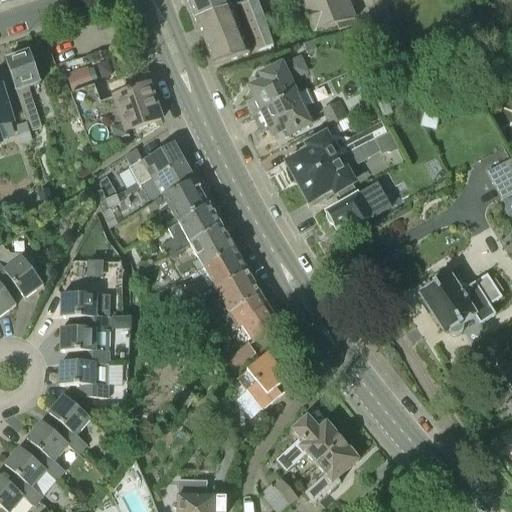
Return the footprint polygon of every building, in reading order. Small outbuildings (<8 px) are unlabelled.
[(233,10),(239,8),(256,2),(254,0),(186,0),(195,22),(231,10),(233,9),(233,10)] [(304,13),(314,35),(354,22),(344,0),(297,0),(303,14),(304,13)] [(511,45),(511,0),(500,0),(491,5),(509,47),(511,45)] [(256,2),(239,8),(257,54),(273,48),(256,2)] [(411,62),(385,8),(364,18),(390,72),(411,62)] [(213,67),(249,52),(233,10),(233,9),(231,10),(195,22),(196,24),(213,67)] [(314,43),(303,46),(305,53),(316,51),(314,43)] [(28,90),(39,86),(29,54),(5,62),(11,81),(29,134),(41,129),(28,90)] [(262,114),(299,96),(292,82),(308,74),(302,61),(286,69),(285,66),(261,78),(264,84),(251,90),(262,114)] [(65,76),(70,74),(64,64),(56,67),(61,77),(65,76)] [(92,87),(89,76),(78,79),(76,72),(70,74),(65,76),(72,94),(92,87)] [(90,152),(110,145),(128,139),(127,134),(161,122),(149,88),(100,105),(94,88),(71,96),(90,152)] [(0,136),(0,129),(11,126),(1,92),(0,91),(0,145),(3,145),(0,136)] [(289,136),(307,128),(316,123),(314,120),(318,119),(312,107),(305,110),(299,96),(262,114),(273,137),(287,130),(289,136)] [(389,96),(375,103),(383,120),(397,113),(389,96)] [(321,111),(328,128),(346,120),(339,103),(321,111)] [(424,107),(419,128),(435,132),(440,110),(424,107)] [(25,123),(14,127),(19,146),(30,142),(25,123)] [(303,159),(290,167),(300,184),(369,143),(363,132),(349,140),(332,136),(329,138),(329,137),(300,154),(303,159)] [(326,198),(343,188),(354,183),(355,174),(350,164),(357,166),(379,153),(381,157),(386,154),(391,155),(398,151),(388,134),(375,142),(374,140),(369,143),(300,184),(310,201),(323,193),(326,198)] [(150,181),(150,182),(183,164),(173,146),(141,164),(134,152),(123,160),(129,171),(139,188),(150,181)] [(511,195),(511,160),(485,174),(500,202),(511,195)] [(150,182),(161,200),(161,201),(194,182),(183,164),(150,182)] [(157,210),(165,206),(176,225),(208,207),(194,182),(161,201),(161,200),(154,204),(157,210)] [(366,224),(368,223),(373,221),(364,205),(370,206),(376,217),(389,210),(377,187),(374,189),(372,185),(353,195),(341,202),(343,205),(341,206),(341,207),(326,216),(340,239),(366,223),(366,224)] [(37,194),(41,208),(52,206),(49,191),(37,194)] [(93,195),(98,205),(106,201),(102,192),(93,195)] [(106,201),(98,205),(102,214),(110,211),(106,201)] [(159,248),(165,260),(188,246),(220,228),(208,207),(176,225),(167,231),(172,240),(159,248)] [(202,270),(234,252),(220,228),(188,246),(202,270)] [(10,282),(24,301),(43,287),(34,276),(39,272),(28,258),(9,257),(2,248),(0,249),(0,286),(1,288),(10,282)] [(203,299),(215,292),(247,274),(234,252),(202,270),(211,285),(208,287),(205,282),(196,287),(203,299)] [(458,337),(459,336),(461,334),(462,332),(462,328),(474,321),(473,320),(475,319),(480,326),(495,316),(489,307),(502,300),(499,295),(503,293),(495,280),(491,282),(487,276),(462,292),(449,273),(442,277),(436,281),(436,286),(419,297),(434,319),(436,318),(448,335),(449,336),(450,337),(452,338),(453,338),(455,338),(456,338),(458,337)] [(215,292),(228,316),(260,298),(247,274),(215,292)] [(0,318),(15,307),(1,288),(0,286),(0,318)] [(110,333),(110,320),(110,319),(110,298),(61,297),(60,320),(84,320),(84,331),(83,331),(83,332),(97,332),(97,333),(110,333)] [(217,322),(225,336),(240,327),(239,326),(267,309),(260,298),(228,316),(217,322)] [(267,309),(239,326),(240,327),(251,347),(279,328),(267,309)] [(83,365),(95,366),(109,367),(109,354),(97,354),(97,333),(97,332),(83,332),(83,331),(60,331),(60,354),(83,354),(83,365)] [(247,344),(225,365),(237,375),(256,356),(247,344)] [(267,356),(251,369),(236,382),(262,413),(281,397),(276,391),(287,381),(267,356)] [(95,366),(83,365),(60,365),(59,388),(83,388),(82,400),(102,401),(109,401),(109,388),(108,387),(109,367),(95,366)] [(188,383),(183,390),(192,396),(197,389),(196,388),(188,383)] [(183,390),(168,411),(180,420),(195,399),(192,396),(183,390)] [(87,447),(77,439),(91,422),(63,398),(48,416),(66,431),(59,439),(59,440),(69,448),(68,449),(78,458),(87,447)] [(305,457),(315,468),(342,444),(326,425),(319,432),(307,419),(292,432),(300,441),(276,463),(286,474),(305,457)] [(55,465),(68,449),(69,448),(59,440),(59,439),(41,424),(26,442),(44,457),(37,465),(36,466),(46,474),(46,475),(56,483),(65,473),(55,465)] [(315,507),(325,498),(340,485),(337,481),(358,462),(342,444),(315,468),(324,478),(305,496),(315,507)] [(32,491),(46,475),(46,474),(36,466),(37,465),(19,450),(4,468),(22,483),(15,491),(15,492),(23,500),(22,501),(33,511),(42,499),(32,491)] [(0,508),(4,511),(12,511),(22,501),(23,500),(15,492),(15,491),(0,478),(0,508)] [(511,498),(511,481),(496,494),(505,504),(511,498)] [(273,511),(281,511),(289,505),(281,497),(289,490),(282,482),(273,489),(271,487),(259,497),(273,511)] [(177,502),(176,511),(225,511),(226,500),(187,499),(187,490),(167,490),(167,501),(177,502)] [(281,497),(289,505),(296,499),(289,490),(281,497)]
